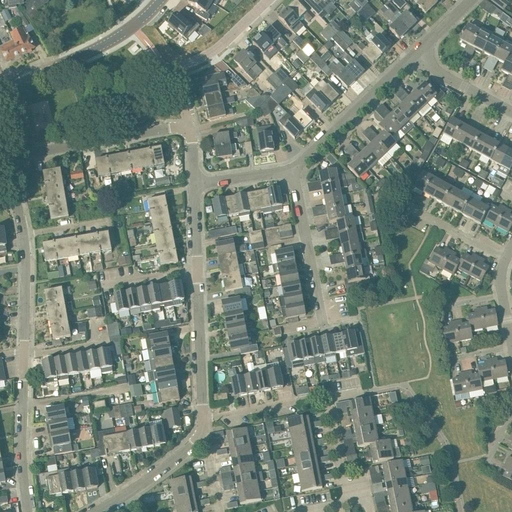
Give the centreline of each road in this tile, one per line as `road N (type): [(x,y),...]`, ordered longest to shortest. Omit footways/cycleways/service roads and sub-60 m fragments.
road 1 (residential): [(4,159),(190,124)]
road 2 (residential): [(292,171),(418,51)]
road 3 (residential): [(28,511),(24,349)]
road 4 (residential): [(321,319),(292,171)]
road 5 (residential): [(196,269),(202,418)]
road 6 (residential): [(95,511),(178,457),(201,436),(202,418)]
road 7 (tertiary): [(0,91),(125,31)]
road 8 (residential): [(357,485),(340,469),(327,403),(359,392)]
